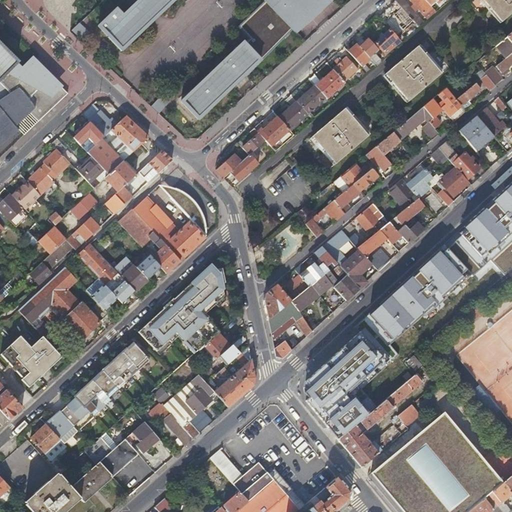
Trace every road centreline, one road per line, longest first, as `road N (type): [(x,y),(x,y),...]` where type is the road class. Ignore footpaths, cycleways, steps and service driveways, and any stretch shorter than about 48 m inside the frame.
road 1 (residential): [(249,291),(511,79)]
road 2 (secondary): [(276,383),(511,166)]
road 3 (residential): [(236,228),(0,442)]
road 4 (residential): [(375,0),(193,163)]
road 5 (secondary): [(128,511),(276,383)]
road 6 (residential): [(371,497),(276,383)]
road 7 (residential): [(0,176),(102,78)]
road 8 (residential): [(193,163),(102,78)]
